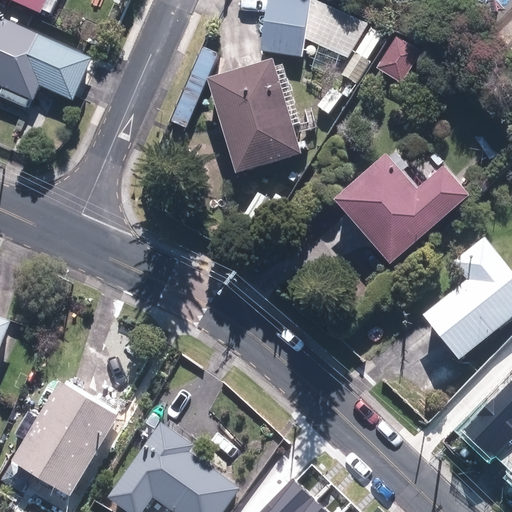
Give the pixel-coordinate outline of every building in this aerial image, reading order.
[(0,0),(40,17),(46,0),(0,0)] [(365,26),(308,0),(264,0),(257,53),(300,58),(302,40),(344,60),(365,26)] [(82,82),(90,63),(0,23),(0,90),(1,90),(0,92),(0,99),(25,110),(28,103),(31,104),(38,89),(72,104),(75,97),(82,82)] [(418,54),(394,39),(376,70),(400,84),(418,54)] [(298,159),(268,63),(251,68),(203,83),(233,179),(298,159)] [(386,269),(466,201),(441,171),(412,195),(382,159),(330,204),(352,229),(386,269)] [(279,206),(257,193),(241,220),(264,233),(279,206)] [(457,364),(511,317),(511,283),(478,244),(449,268),(462,283),(418,320),(437,342),(457,364)] [(0,345),(8,325),(0,321),(0,345)] [(491,459),(511,436),(511,380),(462,431),(491,459)] [(68,502),(115,419),(84,402),(54,385),(8,468),(68,502)] [(224,511),(242,488),(158,425),(104,498),(123,511),(224,511)] [(302,511),(315,500),(293,478),(259,511),(302,511)] [(327,511),(315,500),(302,511),(327,511)]
